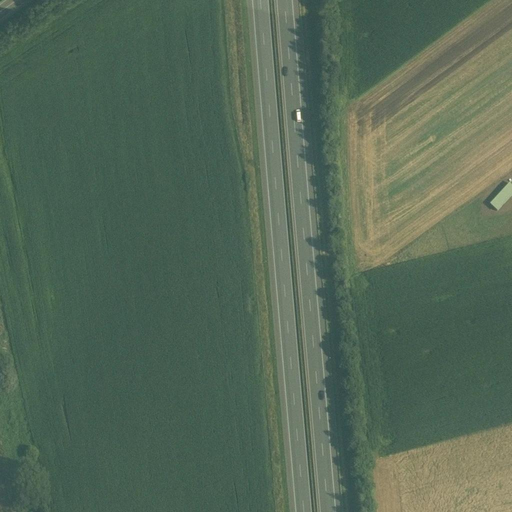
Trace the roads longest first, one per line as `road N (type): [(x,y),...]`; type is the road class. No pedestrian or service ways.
road 1 (motorway): [(259,0),(304,511)]
road 2 (motorway): [(325,511),(284,0)]
